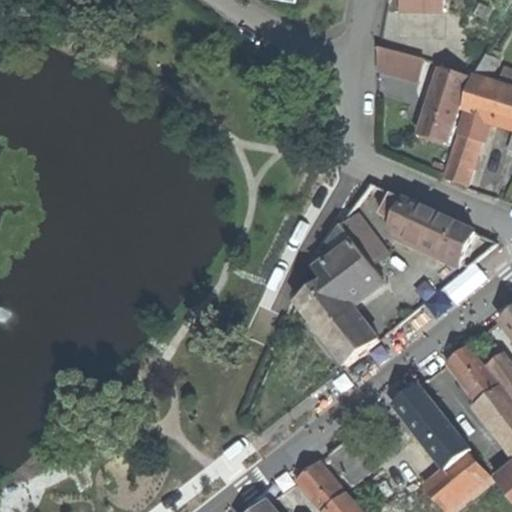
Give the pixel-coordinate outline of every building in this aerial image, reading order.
[(422,137),(451,146),(471,80),(446,71),(447,67),(413,57),(412,58),(381,50),(380,89),(401,95),(434,103),(422,137)] [(446,179),(471,187),(492,119),(511,125),(511,89),(475,77),(465,111),(469,112),(461,135),(446,179)] [(407,141),(379,131),(378,153),(399,162),(407,141)] [(454,262),(464,266),(478,234),(395,195),(385,216),(398,230),(396,234),(454,262)] [(361,217),(346,229),(374,264),(389,253),(361,217)] [(348,367),(382,341),(354,305),(377,288),(386,280),(374,264),(346,229),(344,226),(321,256),(316,267),(327,282),(300,303),(348,367)] [(511,316),(509,320),(504,323),(511,333),(511,369),(503,359),(492,367),(511,391),(511,316)] [(511,443),(511,471),(500,481),(511,495),(511,401),(472,348),(455,360),(451,364),(482,405),(511,443)] [(428,487),(449,511),(463,511),(498,484),(474,452),(422,386),(401,403),(396,407),(448,470),(428,487)] [(357,486),(382,466),(359,436),(333,457),(357,486)] [(364,511),(324,464),(306,478),(301,482),(327,511),(364,511)] [(378,511),(439,511),(443,509),(406,464),(383,483),(395,499),(378,511)] [(280,511),(274,503),(262,511),(280,511)]
